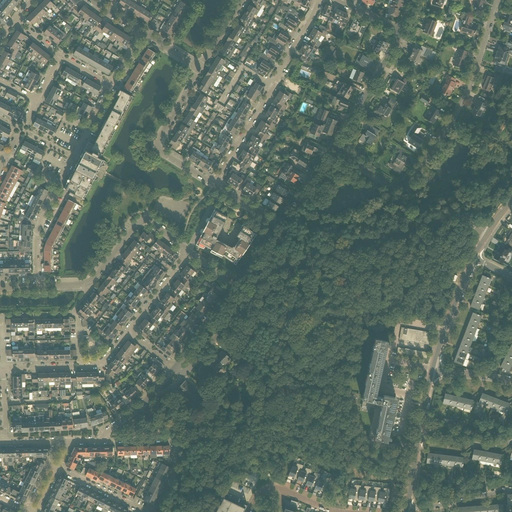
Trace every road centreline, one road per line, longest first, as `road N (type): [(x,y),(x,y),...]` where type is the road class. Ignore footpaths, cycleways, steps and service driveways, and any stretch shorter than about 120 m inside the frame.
road 1 (residential): [(174,368),(183,374),(264,283),(295,261),(445,218),(487,234)]
road 2 (residential): [(331,149),(389,185),(408,184),(461,101),(496,0)]
road 3 (residential): [(37,285),(42,215),(109,85)]
road 4 (residential): [(213,183),(319,0)]
road 5 (residential): [(37,285),(84,283),(140,220),(189,252)]
road 6 (residential): [(213,183),(157,146),(199,67)]
road 7 (residential): [(156,511),(178,467),(174,444),(104,440)]
road 8 (residential): [(3,368),(96,365),(127,331)]
road 9 (residential): [(331,149),(401,30)]
road 10 (residential): [(0,170),(60,56)]
